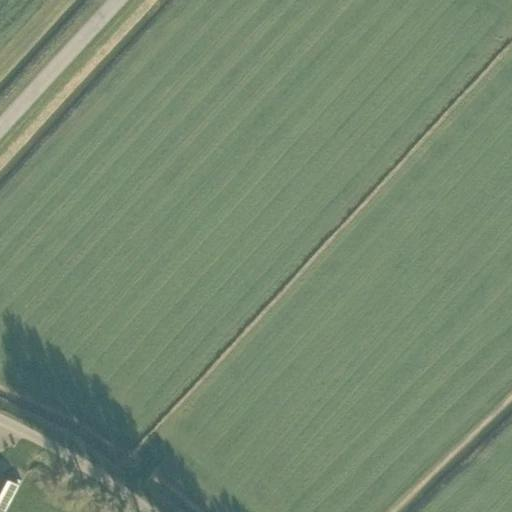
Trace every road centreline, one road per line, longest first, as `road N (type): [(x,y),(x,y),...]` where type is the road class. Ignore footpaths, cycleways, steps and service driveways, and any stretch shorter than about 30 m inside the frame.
road 1 (unclassified): [(149,511),(0,420)]
road 2 (unclassified): [(0,125),(116,0)]
